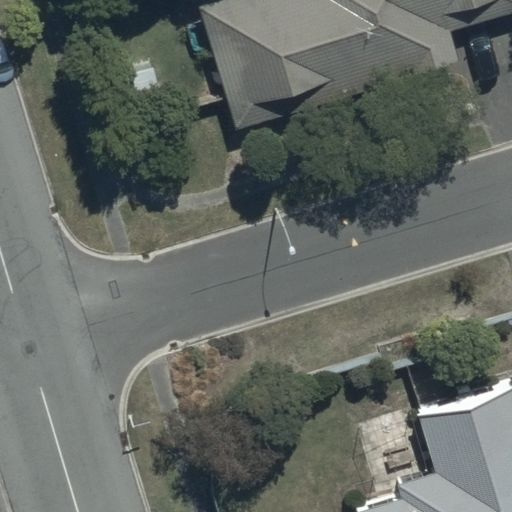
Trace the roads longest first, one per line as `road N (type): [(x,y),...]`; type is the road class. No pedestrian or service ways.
road 1 (residential): [(25,340),(511,201)]
road 2 (tertiary): [(76,511),(25,340)]
